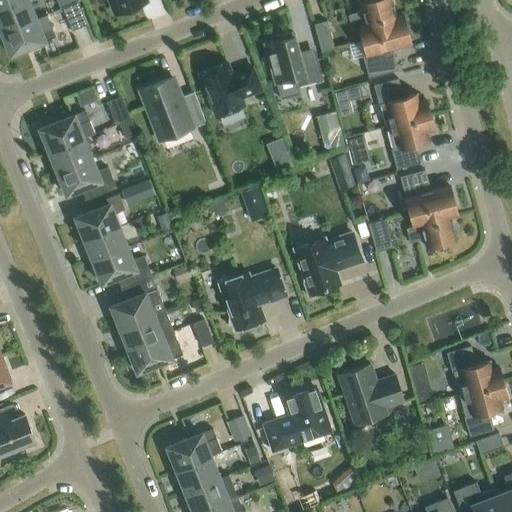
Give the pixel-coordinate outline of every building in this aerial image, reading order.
[(35,18),(27,0),(12,0),(0,5),(0,30),(0,31),(35,18)] [(109,0),(115,13),(145,1),(144,0),(109,0)] [(358,27),(362,41),(380,36),(378,29),(386,27),(384,20),(402,15),(401,14),(395,16),(390,0),(368,0),(359,3),(361,11),(347,15),(351,29),(358,27)] [(70,30),(85,24),(76,1),(61,7),(70,30)] [(380,36),(362,41),(366,55),(362,56),(368,77),(397,69),(391,49),(410,44),(402,15),(384,20),(386,27),(378,29),(380,36)] [(40,31),(35,18),(0,31),(9,54),(55,36),(51,27),(40,31)] [(320,52),(333,49),(326,21),(313,24),(320,52)] [(279,99),(298,94),(296,87),(322,80),(315,56),(300,61),(292,32),(275,36),(276,41),(264,44),(275,82),(279,99)] [(260,89),(251,67),(239,72),(240,75),(233,78),(226,62),(199,73),(216,115),(243,104),(240,97),(260,89)] [(193,92),(179,97),(171,77),(140,89),(159,140),(204,122),(193,92)] [(379,104),(385,126),(429,114),(425,99),(418,101),(416,93),(402,97),(397,78),(373,85),(378,104),(379,104)] [(93,87),(74,94),(78,104),(97,97),(93,87)] [(130,119),(121,96),(105,102),(114,125),(130,119)] [(82,138),(82,137),(93,133),(84,110),(39,128),(48,151),(82,138)] [(330,146),(346,143),(342,113),(326,116),(330,146)] [(429,114),(385,126),(391,148),(390,149),(395,168),(420,162),(415,143),(428,139),(426,131),(433,129),(429,114)] [(91,158),(82,138),(48,151),(56,172),(91,158)] [(273,159),(279,171),(292,166),(287,153),(273,159)] [(340,190),(354,186),(343,154),(330,159),(340,190)] [(96,171),(91,158),(56,172),(65,194),(85,186),(90,198),(115,187),(107,166),(96,171)] [(399,176),(408,212),(426,207),(428,214),(436,212),(438,219),(456,214),(448,184),(429,190),(424,169),(399,176)] [(261,198),(257,185),(240,191),(244,204),(261,198)] [(118,226),(113,213),(123,209),(117,194),(107,198),(109,203),(74,217),(84,240),(118,226)] [(426,207),(408,212),(412,226),(405,228),(409,242),(423,238),(425,246),(455,238),(450,216),(456,215),(456,214),(438,219),(436,212),(428,214),(426,207)] [(375,251),(391,247),(384,219),(368,223),(375,251)] [(126,247),(118,226),(84,240),(92,260),(126,247)] [(335,270),(361,261),(351,232),(324,241),(323,238),(293,249),(305,282),(303,282),(308,297),(323,292),(322,289),(339,283),(335,270)] [(131,260),(126,247),(92,260),(101,283),(121,275),(125,286),(150,276),(142,255),(131,260)] [(176,281),(191,276),(186,264),(172,269),(176,281)] [(218,283),(228,312),(227,325),(233,325),(234,329),(264,318),(259,305),(285,296),(275,268),(249,277),(248,273),(218,283)] [(110,306),(119,329),(164,311),(150,276),(125,286),(130,297),(110,306)] [(164,311),(119,329),(127,349),(172,331),(164,311)] [(201,346),(212,342),(204,319),(193,323),(201,346)] [(181,354),(172,331),(127,349),(136,372),(181,354)] [(452,371),(458,393),(502,381),(498,366),(491,368),(489,360),(475,364),(470,345),(446,352),(451,371),(452,371)] [(0,355),(0,383),(10,380),(0,355)] [(426,360),(412,364),(422,400),(436,396),(426,360)] [(338,374),(355,424),(386,413),(384,407),(403,401),(394,374),(375,380),(370,364),(338,374)] [(502,381),(458,393),(464,415),(463,416),(468,435),(493,429),(488,410),(501,406),(499,398),(506,396),(502,381)] [(273,449),(329,430),(314,387),(285,397),(291,415),(265,424),(273,449)] [(24,414),(13,418),(8,405),(0,408),(0,453),(7,451),(8,455),(24,449),(22,444),(34,440),(24,414)] [(233,441),(251,435),(243,415),(226,421),(233,441)] [(166,446),(175,469),(210,455),(221,451),(211,428),(166,446)] [(498,432),(474,440),(479,455),(502,447),(498,432)] [(210,455),(175,469),(184,492),(219,478),(210,455)] [(275,480),(269,465),(253,471),(259,486),(275,480)] [(493,488),(501,511),(511,511),(511,471),(503,475),(509,489),(496,494),(494,488),(493,488)] [(184,492),(192,511),(199,511),(237,497),(228,475),(219,478),(184,492)] [(474,511),(501,511),(493,488),(480,493),(475,481),(453,490),(460,511),(474,511),(475,511),(474,511)] [(298,498),(303,509),(317,503),(312,492),(298,498)] [(245,511),(244,510),(242,511),(237,497),(199,511),(245,511)] [(425,511),(452,511),(446,497),(424,506),(425,511)]
